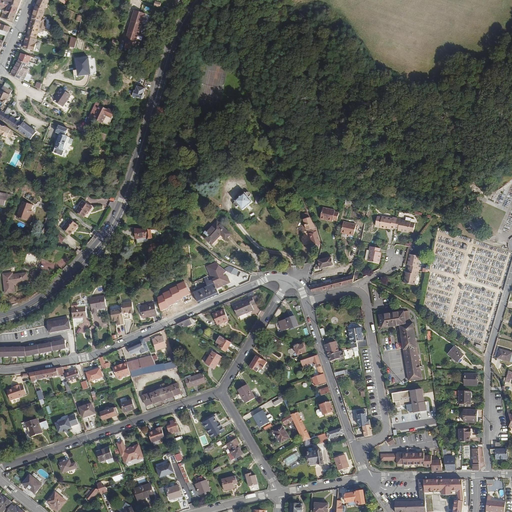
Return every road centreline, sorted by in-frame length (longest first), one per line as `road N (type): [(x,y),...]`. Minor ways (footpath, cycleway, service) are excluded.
road 1 (primary): [(0,317),(48,294),(109,229),(172,44),(196,0)]
road 2 (residential): [(0,370),(84,358),(262,281),(288,281)]
road 3 (residential): [(0,468),(221,391)]
road 4 (residential): [(489,474),(487,360),(511,276)]
road 5 (residential): [(352,290),(365,298),(386,425),(380,438),(355,447)]
road 6 (residential): [(305,302),(355,447)]
road 7 (residential): [(221,391),(288,281)]
road 8 (tertiary): [(489,474),(367,477)]
